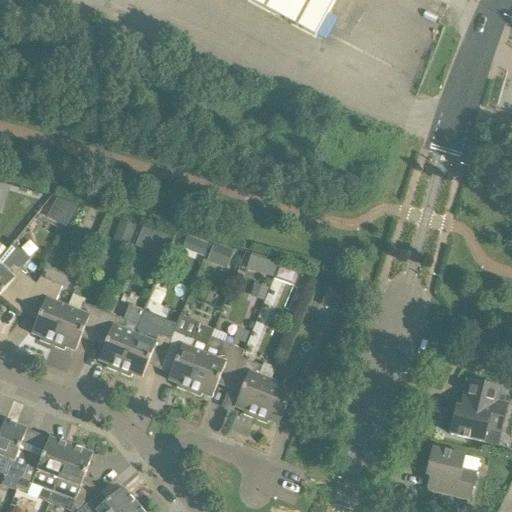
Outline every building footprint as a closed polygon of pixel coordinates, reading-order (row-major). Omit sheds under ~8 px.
[(247,0),(316,37),(336,0),(247,0)] [(63,211),(64,217),(70,220),(77,207),(67,204),(63,211)] [(120,222),(115,235),(131,241),(136,228),(120,222)] [(157,232),(153,241),(156,250),(166,254),(172,238),(157,232)] [(187,237),(182,250),(190,253),(195,240),(187,237)] [(15,243),(8,252),(0,261),(0,297),(4,292),(23,308),(37,285),(21,272),(33,258),(15,243)] [(0,244),(0,261),(8,252),(0,244)] [(207,263),(213,265),(216,257),(230,262),(233,254),(214,246),(207,263)] [(247,253),(241,268),(272,279),(277,264),(247,253)] [(53,347),(68,309),(56,304),(63,287),(41,279),(37,285),(23,308),(41,315),(32,335),(42,339),(41,342),(53,347)] [(250,298),(264,302),(268,289),(255,285),(250,298)] [(326,304),(337,308),(342,298),(330,293),(326,304)] [(73,296),(68,309),(53,347),(65,352),(66,349),(76,353),(84,333),(95,337),(105,313),(84,305),(85,302),(73,296)] [(120,374),(135,336),(144,312),(132,308),(126,322),(105,313),(95,337),(107,342),(99,362),(109,366),(108,369),(120,374)] [(189,393),(214,331),(198,325),(192,339),(174,332),(171,340),(172,340),(165,357),(166,357),(176,361),(168,381),(179,385),(177,388),(189,393)] [(224,344),(227,336),(214,331),(189,393),(201,398),(202,395),(212,399),(220,379),(232,384),(242,360),(245,352),(224,344)] [(147,341),(135,336),(120,374),(131,379),(133,376),(143,380),(151,360),(163,365),(166,357),(165,357),(172,340),(171,340),(151,332),(147,341)] [(263,368),(242,360),(232,384),(243,388),(235,408),(245,412),(244,415),(256,420),(271,382),(276,370),(264,365),(263,368)] [(283,387),(271,382),(256,420),(268,425),(269,422),(279,426),(287,406),(299,412),(309,387),(287,378),(283,387)] [(480,387),(477,398),(464,395),(461,409),(457,408),(450,435),(498,446),(508,405),(496,403),(499,391),(480,387)] [(17,490),(31,454),(20,450),(27,431),(5,422),(3,428),(0,434),(0,457),(15,463),(6,486),(17,490)] [(42,458),(31,454),(17,490),(29,494),(32,485),(44,490),(40,502),(49,506),(71,448),(49,439),(42,458)] [(77,511),(78,511),(100,494),(92,484),(84,481),(93,456),(71,448),(49,506),(65,511),(71,511),(73,507),(77,511)] [(432,449),(426,476),(430,477),(427,491),(470,502),(477,474),(463,471),(466,457),(432,449)] [(107,503),(100,494),(78,511),(132,511),(138,507),(123,490),(107,503)]
